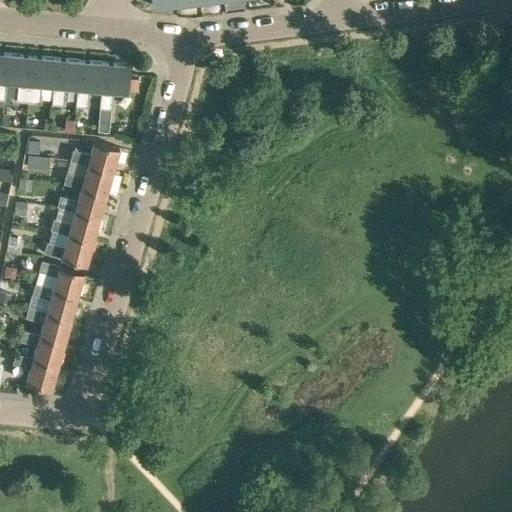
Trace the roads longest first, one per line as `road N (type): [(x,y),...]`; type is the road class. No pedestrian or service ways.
road 1 (residential): [(182,36),(90,399),(72,418),(0,414)]
road 2 (residential): [(507,0),(321,22)]
road 3 (residential): [(321,22),(182,36)]
